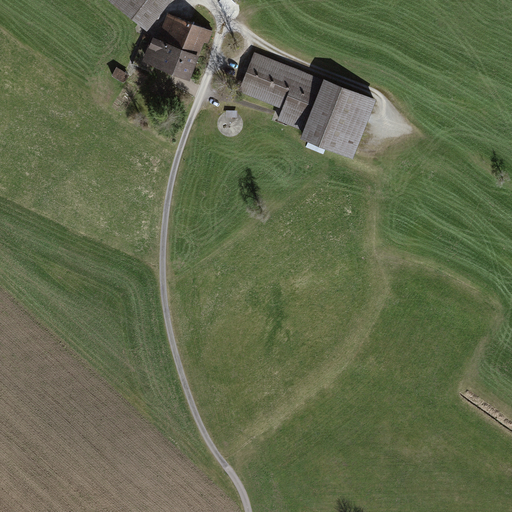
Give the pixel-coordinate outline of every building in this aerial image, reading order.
[(108,0),(145,29),(168,0),(108,0)] [(232,0),(221,0),(217,4),(226,15),(237,6),(232,0)] [(158,37),(200,53),(204,42),(207,43),(212,32),(167,14),(158,37)] [(200,53),(158,37),(152,34),(142,60),(189,79),(200,53)] [(377,101),(254,52),(238,93),(282,110),(277,122),(304,132),(301,140),(353,161),(377,101)]
